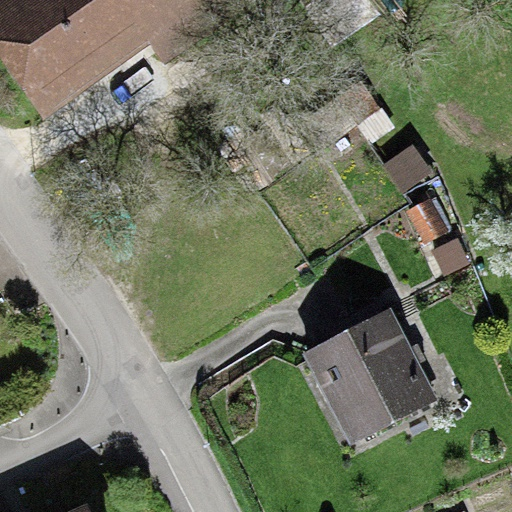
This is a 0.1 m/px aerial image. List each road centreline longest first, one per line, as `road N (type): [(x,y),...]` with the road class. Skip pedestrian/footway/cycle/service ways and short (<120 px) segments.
road 1 (residential): [(0,184),(149,401)]
road 2 (residential): [(0,471),(149,401)]
road 3 (residential): [(149,401),(206,511)]
